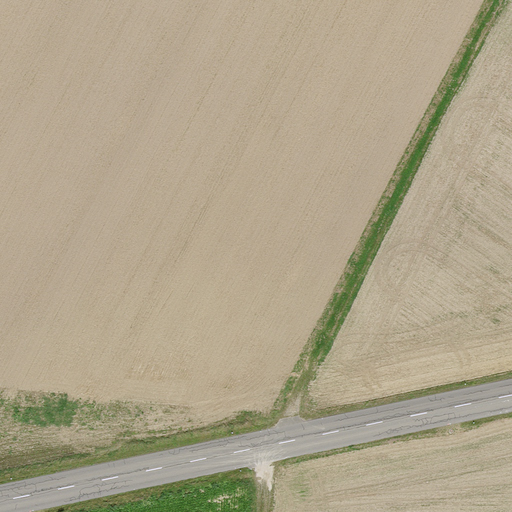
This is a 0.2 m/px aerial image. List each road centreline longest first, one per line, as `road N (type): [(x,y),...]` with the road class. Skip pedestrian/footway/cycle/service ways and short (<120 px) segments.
road 1 (tertiary): [(511,392),(0,490)]
road 2 (track): [(511,3),(300,433)]
